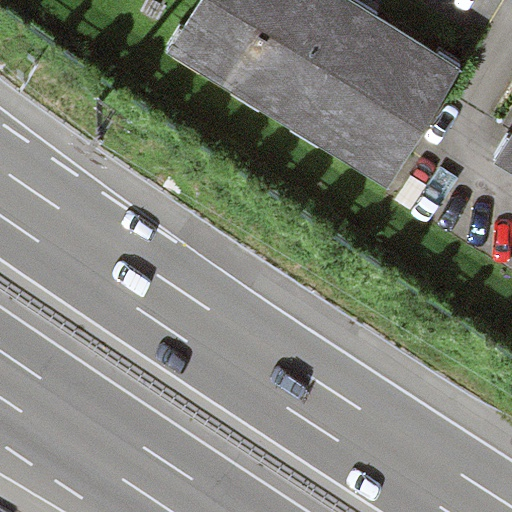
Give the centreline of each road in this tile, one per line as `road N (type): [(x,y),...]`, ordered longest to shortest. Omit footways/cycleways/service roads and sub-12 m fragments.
road 1 (motorway): [(486,511),(0,189)]
road 2 (motorway): [(0,373),(207,511)]
